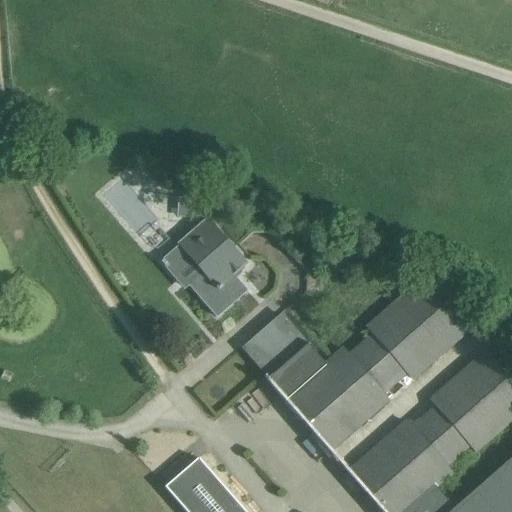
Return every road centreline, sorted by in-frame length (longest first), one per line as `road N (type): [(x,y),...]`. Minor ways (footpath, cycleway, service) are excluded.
road 1 (track): [(169,388),(57,216),(9,84),(0,0)]
road 2 (track): [(282,0),(511,77)]
